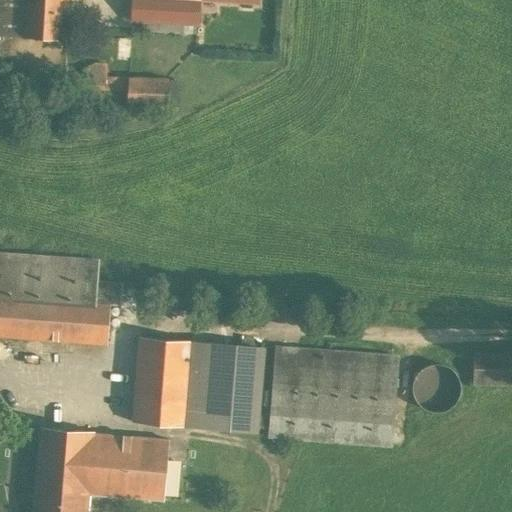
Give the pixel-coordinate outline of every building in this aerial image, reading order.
[(0,0),(0,35),(13,36),(66,39),(67,0),(0,0)] [(200,0),(194,0),(132,0),(132,21),(199,25),(200,0)] [(66,83),(65,99),(65,103),(167,108),(167,80),(128,78),(107,79),(107,63),(95,62),(83,69),(81,83),(66,83)] [(65,99),(32,97),(30,129),(63,131),(65,103),(65,99)] [(99,261),(0,253),(0,335),(107,344),(110,305),(120,306),(122,285),(97,283),(99,261)] [(211,343),(139,337),(133,421),(256,431),(263,350),(211,343)] [(398,357),(275,347),(268,436),(303,439),(391,445),(398,357)] [(511,355),(474,355),(473,383),(511,383),(511,355)] [(443,365),(439,364),(431,365),(424,368),(419,373),(415,380),(414,388),(415,396),(419,402),(425,407),(432,410),(440,411),(450,407),(456,401),(459,395),(460,387),(459,379),(456,375),(451,369),(443,365)] [(167,440),(41,428),(33,511),(103,511),(104,505),(115,506),(116,497),(163,501),(167,440)]
